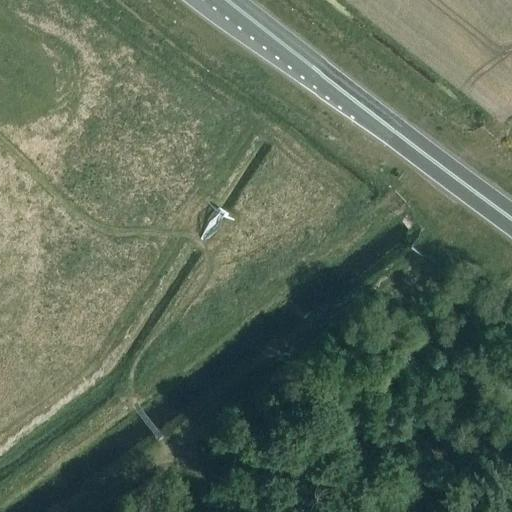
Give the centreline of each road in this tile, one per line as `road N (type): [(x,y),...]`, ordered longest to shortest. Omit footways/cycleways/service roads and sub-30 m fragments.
road 1 (track): [(86,511),(414,265)]
road 2 (trunk): [(511,219),(226,0)]
